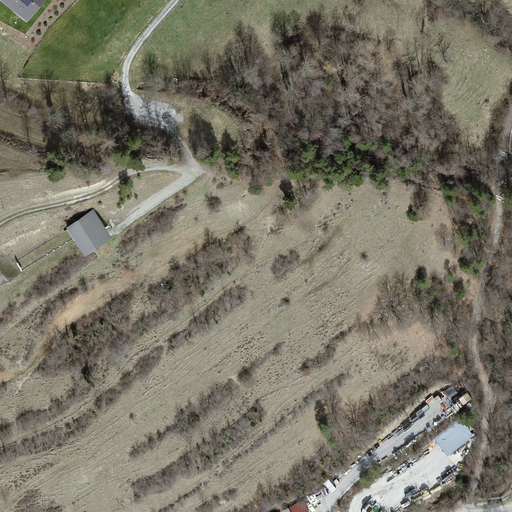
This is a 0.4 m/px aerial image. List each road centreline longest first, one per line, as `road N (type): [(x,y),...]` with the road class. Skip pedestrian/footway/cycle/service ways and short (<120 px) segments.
road 1 (track): [(511,115),(502,206),(472,334),(486,387),(469,497)]
road 2 (track): [(172,0),(128,54),(123,83),(179,138),(191,171)]
road 3 (track): [(191,171),(135,169),(100,190),(0,222)]
